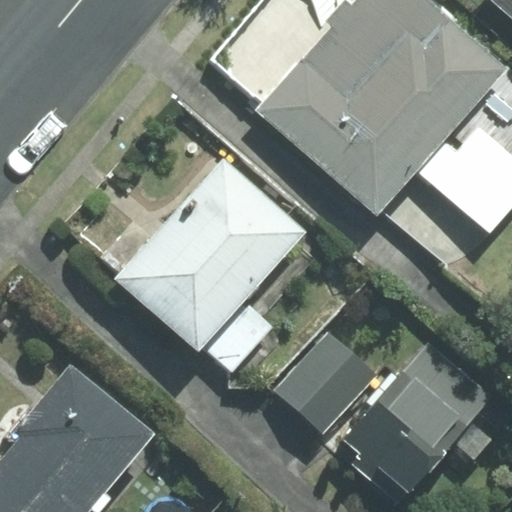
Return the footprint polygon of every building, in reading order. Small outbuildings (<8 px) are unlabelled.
[(511,67),(433,0),(357,0),(357,1),(355,0),(345,0),(330,18),(337,24),(263,110),(385,214),(422,171),(497,230),(511,212),(511,148),(482,126),(461,149),(450,139),(511,67)] [(511,0),(502,0),(511,8),(511,0)] [(313,229),(228,157),(122,276),(208,348),(237,373),(279,326),(250,301),(313,229)] [(380,376),(330,331),(279,389),(329,433),(380,376)] [(498,395),(430,341),(351,439),(365,450),(355,462),(406,503),(419,487),(422,490),(498,395)] [(165,431),(78,362),(0,464),(0,511),(97,511),(102,506),(108,511),(123,494),(117,489),(165,431)]
